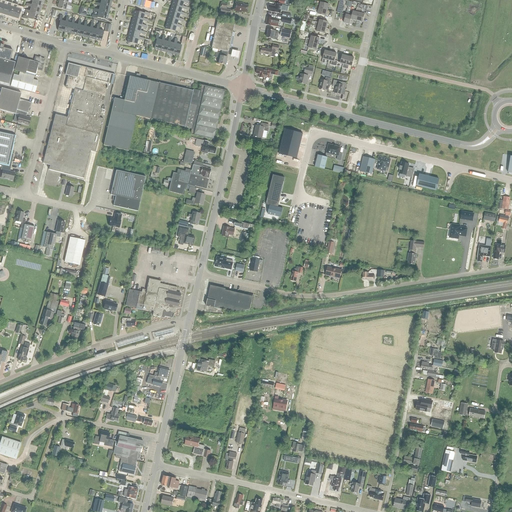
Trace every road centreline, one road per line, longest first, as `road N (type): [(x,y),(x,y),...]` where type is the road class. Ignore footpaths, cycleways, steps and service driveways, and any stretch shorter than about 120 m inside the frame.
road 1 (unclassified): [(199,273),(332,295),(511,267)]
road 2 (unclassified): [(453,166),(312,133),(296,196)]
road 3 (unclassified): [(13,492),(32,494),(61,419),(162,437)]
road 4 (unclassified): [(188,323),(113,339),(0,382)]
road 5 (tertiary): [(199,273),(242,87)]
road 6 (unclassified): [(383,511),(414,348)]
road 7 (residential): [(24,196),(65,44)]
road 8 (unclassified): [(295,495),(154,464)]
road 9 (tertiary): [(347,116),(474,145)]
